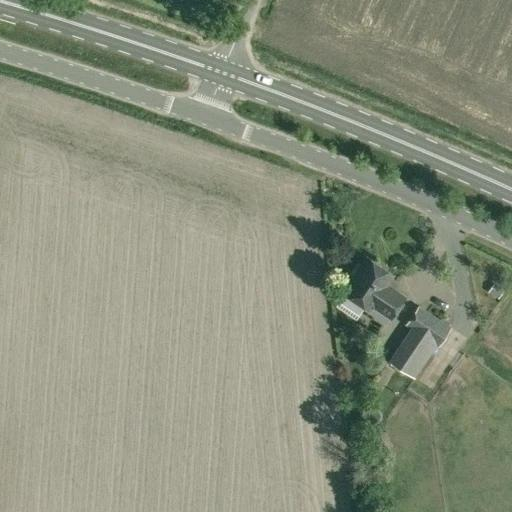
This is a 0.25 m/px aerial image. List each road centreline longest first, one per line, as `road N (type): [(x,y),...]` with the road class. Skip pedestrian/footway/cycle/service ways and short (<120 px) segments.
road 1 (unclassified): [(511,242),(203,118)]
road 2 (primary): [(511,189),(222,71)]
road 3 (primary): [(222,71),(0,0)]
road 4 (unclassified): [(203,118),(0,51)]
